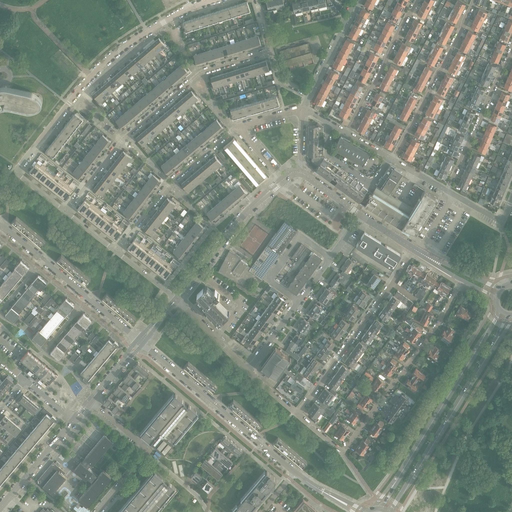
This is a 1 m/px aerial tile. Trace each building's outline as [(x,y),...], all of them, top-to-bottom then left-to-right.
[(270,10),(277,9),(274,0),(271,0),(266,1),(268,10),(269,10),(269,11),(270,11),(270,10)] [(282,0),(274,0),(277,9),(283,7),(283,8),(284,8),(284,7),(282,0)] [(307,0),(300,2),(302,11),(303,12),(304,12),(303,11),(311,9),(308,0),(307,0)] [(317,0),(308,0),(311,9),(318,8),(318,9),(319,9),(319,7),(317,0)] [(367,0),(366,0),(364,5),(371,9),(374,3),(367,0)] [(424,0),(422,5),(431,9),(433,5),(424,0)] [(457,0),(455,5),(463,9),(465,5),(457,0)] [(250,11),(247,2),(238,5),(241,14),(250,11)] [(296,13),(302,11),(300,2),(292,4),(294,13),(295,13),(295,14),(296,14),(296,13)] [(405,6),(398,2),(395,7),(402,11),(405,6)] [(238,5),(229,8),(232,17),(241,14),(238,5)] [(422,5),(420,9),(428,14),(431,9),(422,5)] [(463,9),(455,5),(453,9),(461,13),(463,9)] [(402,11),(395,7),(392,13),(399,17),(402,11)] [(229,8),(220,11),(223,20),(232,17),(229,8)] [(362,9),(359,14),(367,18),(369,13),(362,9)] [(426,18),(428,14),(420,9),(417,14),(426,18)] [(461,13),(453,9),(450,14),(458,18),(461,13)] [(478,12),(477,13),(486,18),(488,13),(480,9),(479,9),(478,12)] [(220,11),(211,14),(214,23),(223,20),(220,11)] [(399,17),(392,13),(389,18),(396,22),(399,17)] [(476,15),(475,18),(483,22),(486,18),(477,13),(476,15)] [(211,14),(201,17),(204,26),(214,23),(211,14)] [(359,14),(357,20),(364,23),(367,18),(359,14)] [(458,18),(450,14),(448,18),(456,22),(458,18)] [(201,17),(192,19),(195,29),(204,26),(201,17)] [(483,22),(475,18),(473,21),(474,21),(473,22),(481,27),(483,22)] [(183,23),(183,25),(181,26),(182,29),(184,28),(186,32),(195,29),(192,19),(183,23)] [(415,19),(412,24),(421,28),(423,24),(415,19)] [(357,20),(354,25),(361,29),(364,23),(357,20)] [(387,22),(385,27),(392,31),(395,26),(387,22)] [(446,22),(444,26),(452,30),(454,26),(446,22)] [(470,27),(479,31),(481,27),(473,22),(472,24),(471,24),(470,26),(470,27)] [(412,24),(410,28),(418,32),(421,28),(412,24)] [(354,25),(351,30),(358,34),(361,29),(354,25)] [(452,30),(444,26),(441,30),(450,35),(452,30)] [(392,31),(385,27),(382,33),(389,36),(392,31)] [(410,28),(408,33),(416,37),(418,32),(410,28)] [(348,36),(355,40),(358,34),(351,30),(348,36)] [(450,35),(441,30),(439,35),(447,39),(450,35)] [(467,33),(466,35),(475,39),(477,35),(469,30),(468,31),(468,30),(467,33)] [(510,36),(501,32),(500,34),(502,35),(500,38),(507,41),(510,36)] [(389,36),(382,33),(379,38),(386,42),(389,36)] [(414,42),(416,37),(408,33),(405,37),(414,42)] [(447,39),(439,35),(437,40),(445,44),(447,39)] [(465,36),(463,39),(472,44),(475,39),(466,35),(465,37),(465,36)] [(159,38),(155,41),(162,49),(166,46),(163,43),(165,42),(163,39),(161,41),(159,38)] [(386,42),(379,38),(376,43),(384,47),(386,42)] [(346,39),(344,45),(351,48),(354,43),(349,41),(346,39)] [(462,42),(462,44),(470,48),(472,44),(463,39),(462,42)] [(155,41),(151,44),(158,52),(162,49),(155,41)] [(282,51),(279,51),(284,67),(289,66),(294,65),(299,63),(304,62),(308,60),(313,59),(308,43),(305,44),(300,45),(295,47),(291,48),(286,49),(282,51)] [(384,47),(376,43),(373,49),(381,53),(384,47)] [(403,43),(400,47),(409,51),(411,47),(403,43)] [(435,43),(433,47),(441,52),(443,47),(435,43)] [(151,44),(148,47),(155,55),(158,52),(151,44)] [(468,53),(470,48),(462,44),(461,46),(460,45),(459,48),(459,49),(462,50),(468,53)] [(344,45),(341,50),(348,54),(351,48),(344,45)] [(504,49),(495,45),(494,47),(496,48),(495,50),(502,53),(504,49)] [(148,47),(144,51),(151,59),(155,55),(148,47)] [(400,47),(398,51),(407,56),(409,51),(400,47)] [(441,52),(433,47),(430,52),(438,56),(441,52)] [(341,50),(338,55),(345,59),(348,54),(341,50)] [(144,51),(140,54),(147,62),(151,59),(144,51)] [(398,51),(396,56),(404,60),(407,56),(398,51)] [(371,52),(369,58),(376,62),(379,56),(371,52)] [(438,56),(430,52),(428,56),(436,61),(438,56)] [(456,55),(455,57),(464,61),(466,57),(457,52),(455,55),(456,55)] [(140,54),(137,57),(144,65),(147,62),(140,54)] [(195,59),(193,60),(193,63),(196,62),(197,66),(201,64),(198,54),(193,56),(195,59)] [(500,58),(491,54),(490,56),(492,57),(490,60),(498,63),(500,58)] [(338,55),(335,61),(343,64),(345,59),(338,55)] [(402,65),(404,60),(396,56),(393,61),(402,65)] [(436,61),(428,56),(426,61),(434,65),(436,61)] [(137,57),(133,60),(140,68),(144,65),(137,57)] [(454,58),(452,61),(461,65),(464,61),(455,57),(454,58)] [(376,62),(369,58),(366,63),(373,67),(376,62)] [(133,60),(129,63),(136,71),(140,68),(133,60)] [(335,61),(332,66),(340,70),(343,64),(335,61)] [(451,64),(450,65),(459,70),(461,65),(452,61),(451,64)] [(129,63),(126,66),(133,74),(136,71),(129,63)] [(373,67),(366,63),(363,68),(371,72),(373,67)] [(488,63),(486,68),(494,71),(496,66),(488,63)] [(182,65),(178,68),(185,76),(189,73),(186,70),(188,68),(186,66),(184,67),(182,65)] [(448,70),(456,75),(459,70),(450,65),(450,67),(449,67),(448,70)] [(126,66),(122,69),(129,77),(133,74),(126,66)] [(390,66),(388,71),(395,75),(397,69),(390,66)] [(425,67),(423,72),(430,75),(432,70),(425,67)] [(185,76),(178,68),(174,71),(181,79),(185,76)] [(371,72),(363,68),(360,74),(368,77),(371,72)] [(494,71),(486,68),(484,72),(492,76),(494,71)] [(122,69),(119,72),(125,80),(129,77),(122,69)] [(331,70),(328,75),(335,79),(338,74),(331,70)] [(181,79),(174,71),(171,74),(177,82),(181,79)] [(388,71),(385,76),(392,80),(395,75),(388,71)] [(119,72),(115,76),(122,84),(125,80),(119,72)] [(430,75),(423,72),(420,77),(427,80),(430,75)] [(492,76),(484,72),(482,77),(489,81),(492,76)] [(177,82),(171,74),(167,77),(174,85),(177,82)] [(368,77),(360,74),(358,79),(365,83),(368,77)] [(445,77),(444,78),(452,83),(455,78),(446,74),(444,76),(445,77)] [(328,75),(325,80),(333,84),(335,79),(328,75)] [(115,76),(111,79),(118,87),(122,84),(115,76)] [(210,78),(211,80),(211,81),(209,82),(210,85),(212,84),(213,88),(214,88),(218,86),(215,76),(210,78)] [(385,76),(382,81),(389,85),(392,80),(385,76)] [(174,85),(167,77),(163,80),(170,88),(174,85)] [(427,80),(420,77),(417,82),(424,86),(427,80)] [(489,81),(482,77),(479,83),(487,86),(489,81)] [(442,80),(441,82),(450,87),(452,83),(444,78),(443,80),(442,80)] [(111,79),(108,82),(114,90),(118,87),(111,79)] [(170,88),(163,80),(160,83),(166,91),(170,88)] [(325,80),(322,86),(330,89),(333,84),(325,80)] [(386,90),(389,85),(382,81),(380,87),(382,88),(380,91),(387,95),(388,95),(389,92),(386,90)] [(424,86),(417,82),(415,81),(412,86),(421,91),(424,86)] [(108,82),(104,85),(111,93),(114,90),(108,82)] [(440,85),(439,87),(448,91),(450,87),(441,82),(440,85)] [(166,91),(160,83),(156,86),(163,95),(166,91)] [(356,83),(353,88),(360,92),(363,87),(356,83)] [(104,85),(100,88),(107,96),(111,93),(104,85)] [(163,95),(156,86),(152,90),(159,98),(163,95)] [(322,86),(320,91),(327,95),(330,89),(322,86)] [(478,86),(475,91),(483,94),(485,90),(478,86)] [(31,93),(7,88),(7,87),(5,87),(0,87),(0,104),(3,103),(0,99),(6,98),(5,102),(27,107),(35,107),(40,105),(41,101),(37,97),(31,93)] [(437,92),(445,96),(448,91),(439,87),(438,89),(436,91),(437,91),(437,92)] [(100,88),(97,91),(104,99),(107,96),(100,88)] [(360,92),(353,88),(350,93),(358,97),(360,92)] [(159,98),(152,90),(149,93),(155,101),(159,98)] [(93,95),(94,96),(95,97),(94,99),(96,101),(97,100),(100,103),(104,99),(97,91),(93,95)] [(191,91),(188,94),(194,102),(198,99),(196,96),(198,95),(195,92),(194,94),(191,91)] [(320,91),(317,96),(324,100),(327,95),(320,91)] [(386,97),(387,95),(380,91),(379,94),(377,93),(374,98),(382,102),(385,97),(386,97)] [(483,94),(475,91),(473,96),(481,99),(483,94)] [(502,91),(500,97),(507,100),(510,95),(502,91)] [(155,101),(149,93),(145,96),(152,104),(155,101)] [(358,97),(350,93),(347,99),(355,103),(358,97)] [(188,94),(184,97),(191,105),(194,102),(188,94)] [(443,100),(435,95),(434,95),(433,98),(433,100),(441,104),(443,100)] [(152,104),(145,96),(141,99),(148,107),(152,104)] [(276,96),(267,99),(270,109),(279,106),(276,96)] [(321,106),(324,100),(317,96),(314,102),(316,103),(321,106)] [(410,96),(408,101),(414,104),(417,99),(410,96)] [(481,99),(473,96),(471,100),(479,104),(481,99)] [(184,97),(180,100),(187,108),(191,105),(184,97)] [(500,97),(497,102),(505,106),(507,100),(500,97)] [(379,108),(382,102),(374,98),(371,103),(379,108)] [(148,107),(141,99),(138,102),(144,110),(148,107)] [(267,99),(258,102),(261,111),(270,109),(267,99)] [(355,103),(347,99),(345,104),(352,108),(355,103)] [(180,100),(177,103),(183,111),(187,108),(180,100)] [(441,104),(433,100),(432,101),(431,101),(430,104),(439,109),(441,104)] [(479,104),(471,100),(469,106),(476,109),(479,104)] [(414,104),(408,101),(405,106),(412,110),(414,104)] [(144,110),(138,102),(134,105),(141,113),(144,110)] [(258,102),(249,104),(251,114),(261,111),(258,102)] [(497,102),(495,108),(503,111),(505,106),(497,102)] [(177,103),(173,106),(180,115),(183,111),(177,103)] [(249,104),(239,107),(242,117),(251,114),(249,104)] [(352,108),(345,104),(342,109),(349,113),(352,108)] [(429,107),(428,108),(436,113),(439,109),(430,104),(428,107),(429,107)] [(141,113),(134,105),(130,108),(137,116),(141,113)] [(173,106),(169,110),(176,118),(180,115),(173,106)] [(412,110),(405,106),(402,111),(409,115),(412,110)] [(231,114),(229,115),(230,118),(232,117),(233,120),(242,117),(239,107),(230,110),(231,114)] [(137,116),(130,108),(127,111),(133,119),(137,116)] [(371,111),(368,109),(365,114),(372,118),(375,113),(378,114),(379,112),(372,108),(371,111)] [(426,113),(426,114),(434,118),(436,113),(428,108),(427,110),(425,113),(426,113)] [(495,108),(493,114),(500,117),(503,111),(495,108)] [(342,109),(339,115),(344,117),(346,119),(349,113),(342,109)] [(467,109),(465,114),(472,118),(475,113),(467,109)] [(169,110),(166,113),(172,121),(176,118),(169,110)] [(133,119),(127,111),(123,114),(130,123),(133,119)] [(409,115),(402,111),(399,117),(406,120),(409,115)] [(75,113),(69,121),(77,127),(83,120),(80,117),(81,115),(78,113),(77,115),(75,113)] [(166,113),(162,116),(169,124),(172,121),(166,113)] [(453,122),(456,116),(453,115),(451,113),(448,119),(451,121),(453,122)] [(130,123),(123,114),(119,118),(126,126),(130,123)] [(365,114),(363,120),(369,123),(372,118),(365,114)] [(472,118),(465,114),(463,119),(470,122),(472,118)] [(498,123),(500,117),(493,114),(490,119),(498,123)] [(162,116),(158,119),(165,127),(169,124),(162,116)] [(422,120),(421,121),(430,126),(432,121),(424,117),(423,117),(422,120)] [(126,126),(119,118),(115,121),(118,124),(116,125),(118,128),(120,126),(122,129),(126,126)] [(158,119),(155,122),(161,130),(165,127),(158,119)] [(470,122),(463,119),(460,124),(468,127),(470,122)] [(216,120),(213,123),(219,131),(223,128),(221,125),(223,124),(221,121),(219,123),(216,120)] [(363,120),(360,125),(367,128),(369,123),(363,120)] [(69,121),(63,129),(71,135),(77,127),(69,121)] [(420,123),(419,126),(428,130),(430,126),(421,121),(421,123),(420,123)] [(155,122),(151,125),(158,133),(161,130),(155,122)] [(219,131),(213,123),(209,126),(216,134),(219,131)] [(309,126),(309,132),(324,132),(324,127),(317,123),(316,126),(309,126)] [(489,123),(487,128),(494,132),(497,126),(489,123)] [(81,134),(83,136),(84,136),(92,126),(89,124),(81,134)] [(468,127),(460,124),(458,129),(466,133),(468,127)] [(151,125),(147,128),(154,136),(158,133),(151,125)] [(364,134),(367,128),(360,125),(357,130),(364,134)] [(395,125),(392,130),(399,133),(402,128),(395,125)] [(216,134),(209,126),(205,129),(212,137),(216,134)] [(428,130),(419,126),(417,128),(418,129),(417,130),(425,135),(428,130)] [(147,128),(144,131),(150,139),(154,136),(147,128)] [(487,128),(484,134),(492,137),(494,132),(487,128)] [(63,129),(57,136),(65,143),(71,135),(63,129)] [(212,137),(205,129),(202,132),(208,140),(212,137)] [(399,133),(392,130),(390,135),(397,139),(399,133)] [(423,139),(425,135),(417,130),(416,132),(415,132),(414,134),(415,135),(414,135),(423,139)] [(144,131),(140,134),(147,143),(150,139),(144,131)] [(208,140),(202,132),(198,135),(205,143),(208,140)] [(456,133),(454,137),(462,141),(464,136),(456,133)] [(136,138),(137,139),(138,141),(137,142),(139,144),(141,143),(143,146),(147,143),(140,134),(136,138)] [(484,134),(482,139),(490,143),(492,137),(484,134)] [(103,135),(99,139),(108,145),(111,141),(108,139),(109,137),(107,135),(105,137),(103,135)] [(205,143),(198,135),(194,138),(201,146),(205,143)] [(397,139),(390,135),(387,140),(394,144),(397,139)] [(57,136),(51,144),(59,150),(65,143),(57,136)] [(370,153),(341,136),(334,149),(362,166),(370,153)] [(462,141),(454,137),(452,142),(460,146),(462,141)] [(201,146),(194,138),(191,141),(197,150),(201,146)] [(108,145),(99,139),(96,143),(105,149),(108,145)] [(412,139),(410,143),(419,148),(421,143),(412,139)] [(433,147),(436,140),(433,139),(432,141),(431,143),(429,142),(428,144),(430,146),(433,147)] [(482,139),(480,145),(487,148),(490,143),(482,139)] [(226,147),(232,154),(240,148),(234,140),(226,147)] [(391,149),(394,144),(387,140),(384,146),(391,149)] [(197,150),(191,141),(187,144),(194,153),(197,150)] [(460,146),(452,142),(450,147),(457,151),(460,146)] [(105,149),(96,143),(93,146),(102,153),(105,149)] [(410,143),(408,148),(416,152),(419,148),(410,143)] [(53,158),(59,150),(51,144),(45,152),(53,158)] [(194,153),(187,144),(183,148),(190,156),(194,153)] [(480,145),(477,151),(485,154),(487,148),(480,145)] [(102,153),(93,146),(90,150),(99,157),(102,153)] [(457,151),(450,147),(447,152),(455,156),(457,151)] [(190,156),(183,148),(180,151),(186,159),(190,156)] [(240,148),(232,154),(239,162),(246,155),(240,148)] [(408,148),(405,152),(414,157),(416,152),(408,148)] [(99,157),(90,150),(88,154),(96,160),(99,157)] [(123,151),(120,155),(128,162),(132,158),(129,155),(130,154),(127,152),(126,153),(123,151)] [(186,159),(180,151),(176,154),(183,162),(186,159)] [(220,152),(218,154),(226,163),(228,161),(220,152)] [(414,157),(405,152),(403,157),(406,158),(404,161),(411,165),(413,162),(412,161),(414,157)] [(59,162),(62,164),(69,155),(67,153),(59,162)] [(473,153),(470,159),(478,162),(481,156),(473,153)] [(96,160),(88,154),(85,158),(93,164),(96,160)] [(183,162),(176,154),(172,157),(179,165),(183,162)] [(120,155),(117,159),(125,165),(128,162),(120,155)] [(246,155),(239,162),(245,169),(253,162),(246,155)] [(215,156),(211,159),(218,167),(222,164),(215,156)] [(323,156),(311,156),(311,161),(312,162),(312,163),(318,166),(324,158),(323,157),(323,156)] [(446,156),(444,161),(451,164),(453,160),(446,156)] [(179,165),(172,157),(168,160),(175,168),(179,165)] [(93,164),(85,158),(82,162),(90,168),(93,164)] [(324,158),(318,166),(318,167),(315,170),(320,174),(329,162),(324,158)] [(117,159),(114,163),(122,169),(125,165),(117,159)] [(211,159),(207,162),(214,170),(218,167),(211,159)] [(470,159),(468,164),(476,167),(478,162),(470,159)] [(175,168),(168,160),(165,163),(172,171),(175,168)] [(451,164),(444,161),(441,166),(449,169),(451,164)] [(90,168),(82,162),(79,165),(87,172),(90,168)] [(207,162),(204,165),(210,173),(214,170),(207,162)] [(253,162),(245,169),(251,176),(259,170),(253,162)] [(329,162),(320,174),(325,177),(334,165),(329,162)] [(37,163),(30,172),(34,175),(41,166),(37,163)] [(114,163),(111,166),(119,173),(122,169),(114,163)] [(172,171),(165,163),(161,166),(163,169),(162,170),(164,173),(165,172),(168,174),(172,171)] [(41,166),(34,175),(36,177),(38,179),(46,169),(46,170),(47,168),(42,164),(41,166)] [(468,164),(466,169),(473,173),(476,167),(468,164)] [(87,172),(79,165),(76,169),(84,176),(87,172)] [(210,173),(204,165),(198,170),(205,178),(210,173)] [(334,165),(325,177),(330,181),(338,169),(334,165)] [(389,194),(401,176),(403,173),(391,165),(377,186),(377,187),(389,194)] [(111,166),(108,170),(117,177),(119,173),(111,166)] [(449,169),(441,166),(439,170),(447,174),(449,169)] [(46,169),(38,179),(41,180),(43,182),(50,173),(46,170),(46,169)] [(84,176),(76,169),(73,173),(81,180),(84,176)] [(343,172),(338,169),(330,181),(335,184),(343,172)] [(466,169),(463,175),(471,178),(473,173),(466,169)] [(108,170),(105,174),(114,181),(117,177),(108,170)] [(205,178),(198,170),(192,175),(199,183),(205,178)] [(259,170),(251,176),(257,184),(265,177),(259,170)] [(444,179),(447,174),(439,170),(437,176),(438,176),(437,178),(440,179),(440,177),(444,179)] [(511,173),(504,170),(499,180),(507,184),(511,173)] [(343,172),(335,184),(339,188),(348,176),(343,172)] [(50,173),(43,182),(45,184),(47,186),(55,176),(54,176),(50,173)] [(55,176),(47,186),(50,187),(52,189),(60,178),(56,175),(56,174),(54,176),(55,176)] [(105,174),(102,178),(111,184),(114,181),(105,174)] [(153,175),(150,179),(158,185),(161,181),(158,179),(160,177),(157,175),(156,177),(153,175)] [(199,183),(192,175),(187,179),(194,187),(199,183)] [(463,175),(461,180),(468,184),(471,178),(463,175)] [(348,176),(339,188),(344,191),(353,179),(348,176)] [(60,178),(52,189),(54,191),(56,193),(65,182),(60,178)] [(102,178),(99,182),(108,188),(111,184),(102,178)] [(158,185),(150,179),(147,182),(155,189),(158,185)] [(194,187),(187,179),(181,184),(182,185),(181,187),(184,191),(186,189),(188,192),(194,187)] [(244,179),(241,181),(249,191),(252,189),(244,179)] [(353,179),(344,191),(349,195),(358,183),(353,179)] [(471,185),(468,184),(461,180),(458,186),(466,189),(467,186),(470,187),(471,185)] [(507,184),(499,180),(495,191),(503,194),(507,184)] [(65,182),(56,193),(59,195),(61,196),(69,186),(70,185),(69,185),(65,182)] [(99,182),(96,185),(105,192),(108,188),(99,182)] [(155,189),(147,182),(144,186),(152,193),(155,189)] [(358,183),(349,195),(354,198),(363,186),(358,183)] [(102,196),(105,192),(96,185),(93,189),(102,196)] [(240,185),(236,188),(243,196),(247,193),(240,185)] [(69,186),(61,196),(65,200),(73,190),(69,186)] [(152,193),(144,186),(141,190),(149,196),(152,193)] [(363,186),(354,198),(359,202),(363,197),(367,200),(372,193),(363,186)] [(413,208),(395,197),(395,198),(389,194),(377,187),(372,193),(409,216),(413,208)] [(243,196),(236,188),(232,191),(239,199),(243,196)] [(149,196),(141,190),(138,194),(146,200),(149,196)] [(416,233),(422,224),(423,223),(422,222),(426,217),(427,216),(426,216),(429,211),(430,211),(430,210),(433,205),(434,205),(434,204),(437,199),(438,198),(424,190),(413,208),(409,216),(372,193),(367,200),(363,197),(359,202),(408,233),(409,232),(408,232),(410,230),(416,233)] [(239,199),(232,191),(229,195),(235,203),(239,199)] [(503,194),(495,191),(490,202),(498,205),(503,194)] [(146,200),(138,194),(135,197),(143,204),(146,200)] [(235,203),(229,195),(225,198),(232,206),(235,203)] [(143,204),(135,197),(132,201),(140,208),(143,204)] [(86,198),(78,209),(82,213),(91,202),(86,198)] [(167,198),(164,202),(172,208),(175,205),(173,202),(174,200),(171,198),(170,200),(167,198)] [(232,206),(225,198),(221,201),(228,209),(232,206)] [(140,208),(132,201),(129,205),(137,211),(140,208)] [(228,209),(221,201),(218,204),(225,212),(228,209)] [(91,202),(82,213),(85,215),(87,217),(96,206),(91,202)] [(164,202),(161,206),(169,212),(172,208),(164,202)] [(225,212),(218,204),(214,207),(221,215),(225,212)] [(137,211),(129,205),(126,209),(134,215),(137,211)] [(96,206),(87,217),(89,219),(92,221),(100,210),(96,206)] [(161,206),(158,210),(166,216),(169,212),(161,206)] [(221,215),(214,207),(210,210),(217,218),(221,215)] [(134,215),(126,209),(123,213),(131,219),(134,215)] [(100,210),(92,221),(94,222),(97,224),(105,213),(100,210)] [(158,210),(155,213),(163,220),(166,216),(158,210)] [(217,218),(210,210),(207,213),(209,216),(207,218),(209,220),(211,219),(213,222),(217,218)] [(105,213),(97,224),(99,226),(101,228),(109,218),(110,217),(105,213)] [(155,213),(152,217),(160,224),(163,220),(155,213)] [(16,217),(12,222),(16,225),(20,220),(16,217)] [(152,217),(149,221),(158,227),(160,224),(152,217)] [(109,218),(101,228),(104,230),(106,232),(113,223),(114,222),(109,218)] [(20,220),(16,225),(20,229),(25,224),(20,220)] [(149,221),(146,225),(155,231),(158,227),(149,221)] [(197,221),(194,225),(202,232),(205,228),(202,226),(204,224),(201,222),(200,224),(197,221)] [(276,233),(257,260),(269,269),(272,265),(275,262),(277,258),(280,255),(297,231),(295,229),(285,221),(276,233)] [(113,223),(106,232),(108,234),(110,235),(118,226),(113,223)] [(25,224),(20,229),(25,232),(29,227),(25,224)] [(118,226),(110,235),(116,239),(123,229),(118,225),(118,226)] [(151,235),(155,231),(146,225),(143,229),(151,235)] [(202,232),(194,225),(191,229),(199,236),(202,232)] [(29,227),(25,232),(29,236),(33,231),(29,227)] [(199,236),(191,229),(188,233),(196,239),(199,236)] [(33,231),(29,236),(33,239),(37,234),(33,231)] [(196,239),(188,233),(185,237),(193,243),(196,239)] [(37,234),(33,239),(37,243),(41,238),(37,234)] [(363,234),(354,248),(391,271),(400,257),(384,246),(383,248),(379,245),(380,244),(363,234)] [(193,243),(185,237),(182,240),(190,247),(193,243)] [(41,238),(37,243),(41,247),(46,242),(41,238)] [(135,240),(127,249),(133,253),(140,244),(139,243),(135,240)] [(190,247),(182,240),(179,244),(187,251),(190,247)] [(140,244),(133,253),(135,254),(137,256),(145,246),(146,245),(141,242),(141,241),(139,243),(140,244)] [(187,251),(179,244),(176,248),(184,255),(187,251)] [(145,246),(137,256),(139,258),(142,260),(150,250),(149,250),(145,246)] [(184,255),(176,248),(173,252),(181,258),(184,255)] [(150,250),(142,260),(144,262),(146,264),(155,253),(150,249),(149,250),(150,250)] [(291,258),(297,262),(301,256),(296,251),(291,258)] [(224,261),(218,272),(243,285),(245,281),(246,279),(248,278),(249,278),(251,277),(252,277),(254,277),(256,275),(249,270),(251,268),(247,265),(248,264),(241,259),(240,260),(229,252),(228,252),(226,255),(227,255),(224,261)] [(323,258),(313,252),(305,263),(314,270),(323,258)] [(155,253),(146,264),(149,265),(151,267),(160,256),(155,253)] [(61,255),(57,260),(61,263),(65,258),(61,255)] [(160,256),(151,267),(154,269),(156,271),(165,260),(160,256)] [(65,258),(61,263),(65,267),(70,262),(65,258)] [(348,258),(345,263),(351,268),(355,263),(355,262),(351,259),(348,258)] [(21,260),(16,266),(14,268),(15,269),(16,268),(23,275),(24,273),(29,268),(21,261),(21,260)] [(165,260),(156,271),(158,273),(161,275),(169,264),(165,260)] [(251,268),(249,270),(256,275),(262,280),(262,279),(269,269),(257,260),(254,262),(251,268)] [(70,262),(65,267),(70,270),(74,265),(70,262)] [(305,283),(314,270),(305,263),(295,276),(305,283)] [(343,270),(341,272),(345,275),(347,273),(351,268),(345,263),(341,268),(343,270)] [(169,264),(161,275),(165,278),(174,267),(169,264)] [(414,265),(413,264),(412,267),(409,265),(407,268),(410,269),(408,272),(410,274),(409,275),(412,277),(417,267),(416,266),(415,265),(414,265)] [(74,265),(70,270),(74,274),(78,269),(74,265)] [(419,268),(417,267),(412,277),(414,278),(415,277),(417,278),(419,275),(421,277),(423,274),(421,272),(422,270),(421,270),(421,269),(420,268),(419,268)] [(16,268),(15,269),(12,272),(20,279),(23,275),(16,268)] [(78,269),(74,274),(78,278),(82,272),(78,269)] [(375,275),(377,273),(373,270),(371,273),(373,275),(367,283),(373,288),(380,279),(375,275)] [(20,279),(12,272),(9,276),(16,283),(20,279)] [(82,272),(78,278),(82,281),(86,276),(82,272)] [(337,273),(334,278),(339,282),(343,277),(345,279),(347,276),(345,275),(341,272),(340,275),(337,273)] [(426,275),(423,274),(421,277),(424,278),(423,280),(425,282),(424,284),(426,285),(432,276),(431,275),(430,275),(429,274),(428,274),(427,273),(426,275)] [(38,275),(34,281),(32,282),(40,289),(41,290),(47,282),(38,275)] [(16,283),(9,276),(5,281),(13,287),(16,283)] [(86,276),(82,281),(86,285),(91,280),(86,276)] [(305,283),(295,276),(287,288),(296,295),(305,283)] [(433,277),(432,276),(426,285),(428,287),(430,284),(432,286),(434,288),(437,282),(435,281),(436,279),(435,278),(435,277),(434,277),(433,277)] [(335,287),(339,282),(334,278),(330,283),(332,285),(330,287),(335,291),(336,291),(337,289),(335,287)] [(13,287),(5,281),(2,285),(9,291),(13,287)] [(32,282),(30,285),(29,287),(36,293),(40,289),(32,282)] [(440,284),(437,282),(434,288),(439,291),(438,293),(440,294),(446,285),(445,284),(445,283),(444,283),(443,283),(441,282),(440,284)] [(9,291),(2,285),(0,286),(0,290),(6,295),(9,291)] [(446,285),(440,294),(443,296),(444,294),(446,295),(451,288),(450,287),(449,286),(448,286),(447,286),(446,285)] [(212,294),(207,288),(205,286),(197,294),(207,305),(205,306),(208,309),(206,311),(219,324),(229,314),(215,300),(216,298),(220,295),(215,290),(214,292),(213,292),(213,293),(212,294)] [(418,298),(423,290),(425,287),(423,286),(422,289),(420,288),(415,296),(418,298)] [(29,287),(27,288),(25,291),(33,297),(36,293),(29,287)] [(335,291),(330,287),(328,289),(326,288),(323,293),(330,298),(333,293),(335,291)] [(421,300),(426,292),(424,291),(426,288),(425,287),(423,290),(418,298),(421,300)] [(25,291),(23,293),(22,295),(30,301),(33,297),(25,291)] [(363,291),(359,296),(366,301),(370,296),(363,291)] [(277,294),(273,299),(282,305),(287,298),(283,296),(282,298),(280,296),(281,295),(278,292),(276,294),(277,294)] [(107,293),(102,298),(107,302),(111,297),(107,293)] [(333,300),(330,298),(323,293),(319,298),(320,299),(319,302),(327,308),(333,300)] [(32,303),(30,301),(22,295),(18,299),(26,305),(28,307),(32,303)] [(393,295),(390,299),(389,300),(396,306),(400,301),(399,300),(397,298),(394,296),(393,295)] [(366,301),(359,296),(355,301),(362,306),(366,301)] [(111,297),(107,302),(111,305),(115,300),(111,297)] [(66,298),(61,304),(59,306),(60,307),(61,306),(68,313),(69,311),(74,306),(66,299),(66,298)] [(18,299),(16,301),(15,303),(23,310),(26,305),(18,299)] [(282,305),(273,299),(270,303),(279,309),(282,305)] [(115,300),(111,305),(115,309),(119,304),(115,300)] [(389,300),(386,305),(393,310),(396,306),(389,300)] [(319,302),(318,301),(316,304),(315,303),(312,308),(319,313),(322,309),(325,311),(327,308),(319,302)] [(15,303),(13,305),(11,307),(19,314),(19,313),(23,310),(15,303)] [(279,309),(270,303),(267,307),(275,314),(279,309)] [(119,304),(115,309),(119,312),(123,307),(119,304)] [(60,307),(59,306),(58,305),(55,308),(57,310),(65,317),(68,313),(61,306),(60,307)] [(352,305),(348,310),(356,315),(360,310),(352,305)] [(386,305),(383,308),(382,310),(389,315),(393,310),(386,305)] [(464,318),(469,321),(473,314),(468,311),(469,310),(466,308),(466,309),(461,306),(456,313),(464,318)] [(11,307),(10,309),(6,314),(14,321),(14,322),(20,314),(19,313),(19,314),(11,307)] [(123,307),(119,312),(123,316),(128,311),(123,307)] [(275,314),(267,307),(264,312),(272,318),(275,314)] [(315,318),(319,313),(312,308),(308,313),(315,318)] [(65,317),(57,310),(54,315),(61,321),(65,317)] [(356,315),(348,310),(345,315),(352,320),(356,315)] [(382,310),(381,312),(378,315),(385,320),(389,315),(382,310)] [(128,311),(123,316),(128,319),(132,314),(128,311)] [(425,311),(422,316),(430,321),(431,320),(432,318),(433,315),(425,311)] [(272,318),(264,312),(261,316),(269,322),(272,318)] [(83,313),(79,319),(77,321),(85,327),(86,328),(92,320),(92,321),(83,313)] [(132,314),(128,319),(132,323),(136,318),(132,314)] [(61,321),(54,315),(50,319),(58,325),(61,321)] [(269,322),(261,316),(257,321),(266,327),(269,322)] [(430,321),(422,316),(420,322),(428,326),(429,324),(430,323),(430,322),(430,321)] [(301,322),(297,328),(302,331),(300,334),(304,337),(312,326),(309,324),(310,322),(313,324),(315,322),(309,318),(307,321),(304,319),(301,322)] [(376,318),(374,322),(372,323),(379,329),(383,324),(376,318)] [(58,325),(50,319),(47,323),(54,329),(58,325)] [(342,319),(338,325),(345,330),(349,324),(342,319)] [(77,321),(75,323),(74,325),(82,331),(85,327),(77,321)] [(266,327),(257,321),(254,325),(263,331),(266,327)] [(54,329),(47,323),(43,327),(51,333),(54,329)] [(372,323),(369,328),(376,334),(379,329),(372,323)] [(414,328),(411,332),(418,338),(422,333),(420,332),(423,328),(414,324),(412,327),(414,328)] [(74,325),(73,326),(70,329),(78,335),(82,331),(74,325)] [(263,331),(254,325),(251,329),(259,335),(263,331)] [(345,330),(338,325),(334,329),(342,335),(345,330)] [(441,338),(448,343),(453,336),(451,335),(455,330),(449,326),(446,331),(445,330),(441,334),(443,335),(441,338)] [(43,327),(40,331),(47,338),(51,333),(43,327)] [(369,328),(366,331),(365,333),(372,338),(376,334),(369,328)] [(70,329),(68,331),(67,333),(75,339),(78,335),(70,329)] [(259,335),(251,329),(248,333),(247,333),(256,340),(259,335)] [(342,335),(334,329),(331,334),(338,339),(342,335)] [(39,330),(37,332),(32,338),(33,338),(33,337),(41,345),(42,344),(47,338),(40,331),(39,330)] [(418,338),(411,332),(407,337),(415,343),(418,338)] [(67,333),(66,335),(64,337),(71,343),(75,339),(67,333)] [(256,340),(247,333),(244,337),(253,344),(256,340)] [(369,343),(372,338),(365,333),(361,338),(362,339),(369,343)] [(296,335),(292,340),(298,344),(301,346),(306,338),(304,337),(300,334),(298,336),(296,335)] [(64,337),(61,339),(60,341),(68,348),(71,343),(64,337)] [(253,344),(244,337),(242,340),(238,337),(237,339),(244,344),(250,348),(253,344)] [(84,369),(79,375),(87,382),(119,344),(111,338),(105,344),(98,352),(96,350),(93,355),(95,356),(85,369),(84,369)] [(325,338),(322,342),(324,344),(331,349),(335,344),(332,342),(330,341),(327,339),(327,340),(325,338)] [(292,340),(289,345),(294,349),(298,344),(292,340)] [(60,341),(59,343),(57,345),(64,352),(64,351),(68,348),(60,341)] [(359,342),(357,345),(355,346),(363,352),(366,347),(359,342)] [(393,345),(398,349),(406,355),(410,350),(408,348),(410,346),(404,342),(403,345),(402,344),(400,347),(395,343),(393,345)] [(321,343),(319,346),(321,348),(320,349),(327,354),(331,349),(324,344),(323,345),(321,343)] [(57,345),(55,347),(51,352),(59,359),(59,360),(65,352),(64,351),(64,352),(57,345)] [(355,346),(352,351),(359,356),(363,352),(355,346)] [(437,354),(440,350),(435,346),(432,350),(430,349),(427,353),(428,355),(427,357),(434,362),(439,355),(437,354)] [(261,367),(261,368),(267,372),(266,374),(266,373),(265,374),(266,374),(269,377),(270,377),(269,376),(271,375),(277,379),(276,378),(281,370),(286,374),(290,377),(287,381),(292,384),(291,385),(291,386),(291,387),(291,388),(295,390),(296,390),(297,389),(300,392),(304,386),(300,383),(301,381),(300,380),(301,379),(301,380),(304,377),(298,372),(295,376),(283,367),(289,359),(291,360),(291,359),(281,352),(275,348),(276,349),(262,368),(261,367)] [(287,348),(285,351),(298,360),(300,357),(293,352),(292,352),(287,348)] [(320,349),(317,354),(324,359),(327,354),(320,349)] [(406,355),(398,349),(395,354),(402,360),(406,355)] [(352,351),(350,355),(348,356),(355,362),(359,356),(352,351)] [(31,354),(28,352),(21,360),(21,361),(24,363),(31,354)] [(35,357),(32,355),(31,354),(24,363),(27,366),(35,357)] [(352,367),(355,362),(348,356),(345,361),(352,367)] [(38,360),(35,357),(27,366),(31,369),(38,360)] [(314,358),(310,363),(317,368),(321,363),(314,358)] [(390,361),(386,365),(394,371),(397,367),(395,365),(397,363),(392,359),(390,361)] [(41,363),(39,361),(38,360),(31,369),(34,372),(41,363)] [(133,368),(138,372),(139,373),(144,367),(138,362),(133,368)] [(188,362),(184,367),(188,370),(192,365),(188,362)] [(45,366),(41,363),(34,372),(38,375),(45,366)] [(310,363),(306,368),(314,373),(317,368),(310,363)] [(192,365),(188,370),(192,374),(197,369),(192,365)] [(342,365),(340,368),(339,370),(346,375),(349,370),(342,365)] [(394,371),(386,365),(383,370),(391,376),(394,371)] [(48,369),(45,366),(38,375),(41,378),(48,369)] [(150,372),(144,367),(139,373),(140,374),(145,378),(150,372)] [(304,367),(300,373),(302,374),(303,373),(310,378),(314,373),(306,368),(304,367)] [(414,375),(412,377),(417,382),(419,379),(422,381),(425,376),(416,368),(412,374),(414,375)] [(52,372),(48,369),(41,378),(45,380),(52,372)] [(197,369),(192,374),(196,378),(201,372),(197,369)] [(339,370),(338,371),(335,374),(342,380),(346,375),(339,370)] [(57,376),(53,373),(52,372),(45,380),(48,384),(52,380),(53,381),(57,376)] [(201,372),(196,378),(201,381),(205,376),(201,372)] [(123,379),(128,384),(129,384),(134,379),(133,378),(128,374),(123,379)] [(335,374),(333,378),(331,379),(339,385),(342,380),(335,374)] [(205,376),(201,381),(205,385),(209,380),(205,376)] [(13,382),(7,377),(3,382),(9,387),(13,382)] [(378,377),(374,381),(382,387),(385,383),(378,377)] [(404,384),(414,391),(418,386),(416,384),(417,382),(412,377),(410,380),(408,379),(404,384)] [(140,384),(135,379),(134,379),(129,384),(130,385),(135,389),(140,384)] [(331,379),(330,381),(328,384),(335,390),(339,385),(331,379)] [(209,380),(205,385),(209,388),(213,383),(209,380)] [(382,387),(374,381),(371,386),(372,386),(370,389),(375,393),(377,390),(379,392),(382,387)] [(9,387),(3,382),(0,384),(0,386),(6,392),(9,387)] [(363,386),(358,382),(354,387),(359,391),(363,386)] [(213,383),(209,388),(213,392),(217,387),(213,383)] [(113,391),(118,395),(119,396),(117,398),(118,398),(124,390),(123,390),(118,385),(113,391)] [(337,393),(331,389),(330,392),(325,388),(322,393),(332,400),(335,396),(335,395),(337,393)] [(130,395),(125,391),(124,390),(118,398),(119,399),(123,403),(130,395)] [(141,432),(142,433),(141,434),(152,443),(152,442),(165,453),(174,442),(175,443),(200,414),(174,393),(141,432)] [(329,405),(332,400),(322,393),(318,397),(323,401),(321,403),(326,407),(328,405),(329,405)] [(366,393),(363,397),(370,403),(374,399),(366,393)] [(28,398),(23,394),(18,400),(23,405),(28,398)] [(396,395),(394,398),(404,405),(408,400),(402,395),(399,398),(396,395)] [(103,403),(109,408),(114,402),(113,401),(108,397),(103,403)] [(370,403),(363,397),(359,402),(367,408),(370,403)] [(33,402),(28,398),(23,405),(27,408),(33,402)] [(396,403),(393,406),(400,411),(404,405),(394,398),(392,400),(396,403)] [(233,400),(229,405),(233,409),(237,403),(233,400)] [(37,410),(39,407),(33,402),(27,408),(25,410),(28,412),(29,410),(34,414),(37,410)] [(120,407),(115,403),(114,402),(109,408),(115,413),(120,407)] [(324,410),(326,407),(321,403),(319,406),(315,402),(311,407),(320,413),(323,409),(324,410)] [(237,403),(233,409),(237,412),(242,407),(237,403)] [(388,406),(386,409),(396,417),(400,411),(393,406),(391,409),(388,406)] [(242,407),(237,412),(242,416),(246,411),(242,407)] [(317,418),(320,413),(311,407),(308,412),(313,415),(311,417),(316,421),(318,419),(317,418)] [(326,407),(324,410),(324,412),(330,416),(333,412),(330,410),(326,407)] [(32,431),(26,438),(22,434),(23,434),(22,433),(20,436),(20,437),(21,436),(25,440),(20,446),(15,442),(16,442),(13,445),(14,444),(18,448),(12,454),(8,451),(9,450),(8,450),(6,453),(7,453),(11,456),(5,463),(1,459),(2,458),(0,460),(0,461),(4,465),(0,469),(0,485),(57,418),(56,418),(44,408),(41,412),(42,411),(46,415),(40,421),(36,418),(37,417),(36,417),(34,420),(35,420),(39,423),(33,430),(29,426),(30,425),(29,425),(27,428),(28,428),(32,431)] [(354,409),(351,414),(358,419),(362,415),(354,409)] [(391,422),(396,417),(386,409),(384,412),(387,414),(385,417),(385,418),(388,420),(391,422)] [(246,411),(242,416),(246,419),(250,414),(246,411)] [(250,414),(246,419),(250,423),(254,418),(250,414)] [(358,419),(351,414),(347,418),(355,424),(358,419)] [(0,421),(0,423),(3,426),(9,419),(5,415),(0,421)] [(254,418),(250,423),(254,426),(258,421),(254,418)] [(13,422),(9,419),(3,426),(7,429),(13,422)] [(376,422),(373,426),(381,432),(384,428),(382,426),(384,424),(380,420),(378,423),(376,422)] [(258,421),(254,426),(258,430),(263,425),(258,421)] [(17,426),(13,422),(7,429),(11,433),(17,426)] [(342,425),(339,430),(346,435),(350,431),(342,425)] [(21,429),(17,426),(11,433),(15,436),(21,429)] [(377,437),(381,432),(373,426),(370,431),(377,437)] [(346,435),(339,430),(335,434),(343,440),(346,435)] [(112,441),(105,435),(85,458),(82,462),(81,462),(75,470),(86,480),(87,478),(93,483),(79,499),(87,506),(111,477),(103,471),(98,477),(88,468),(91,464),(93,465),(112,441)] [(220,442),(225,446),(226,447),(231,441),(225,436),(220,442)] [(278,438),(274,443),(278,446),(282,441),(278,438)] [(363,440),(359,445),(367,451),(370,446),(369,445),(371,442),(366,439),(364,441),(363,440)] [(237,446),(231,441),(226,447),(227,447),(225,449),(226,450),(230,453),(232,452),(237,446)] [(282,441),(278,446),(282,450),(286,445),(282,441)] [(286,445),(282,450),(286,453),(290,448),(286,445)] [(364,455),(367,451),(359,445),(356,449),(364,455)] [(243,451),(237,446),(232,452),(238,456),(243,451)] [(210,453),(218,460),(219,461),(224,455),(222,454),(220,452),(215,448),(210,453)] [(290,448),(286,453),(290,457),(295,452),(290,448)] [(295,452),(290,457),(295,460),(299,455),(295,452)] [(228,458),(226,456),(224,455),(219,461),(220,462),(228,468),(233,462),(228,458)] [(299,455),(295,460),(299,464),(303,459),(299,455)] [(201,465),(208,471),(209,472),(214,466),(213,466),(206,459),(201,465)] [(303,459),(299,464),(303,467),(307,462),(303,459)] [(53,462),(44,473),(37,481),(53,495),(53,494),(55,492),(55,491),(57,489),(59,486),(60,487),(60,486),(59,486),(62,484),(62,483),(64,481),(66,478),(67,478),(63,475),(65,473),(53,462)] [(223,474),(215,467),(214,466),(209,472),(210,473),(218,480),(223,474)] [(118,511),(155,511),(176,488),(154,470),(118,511)] [(200,477),(202,476),(196,471),(191,476),(197,482),(200,477)] [(264,471),(232,509),(234,511),(233,511),(232,511),(251,511),(272,488),(272,489),(276,485),(275,484),(276,483),(274,482),(277,479),(267,471),(266,472),(264,471)] [(208,491),(213,485),(207,480),(206,482),(202,486),(208,491)] [(317,511),(316,511),(315,510),(314,509),(313,508),(311,506),(303,499),(303,500),(304,501),(296,510),(297,511),(317,511)]
